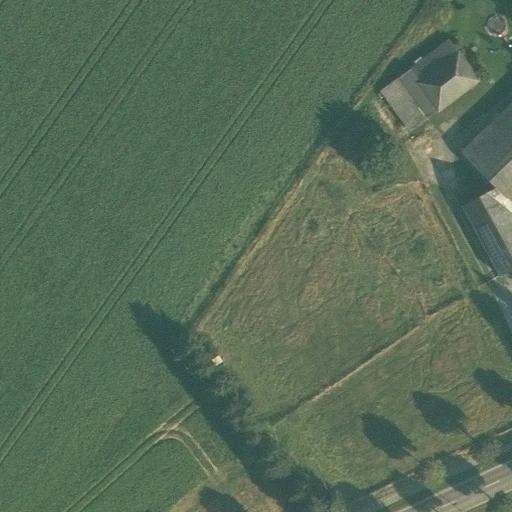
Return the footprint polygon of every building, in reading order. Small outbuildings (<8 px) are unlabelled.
[(448,41),(410,70),(439,108),(476,81),(448,41)] [(410,70),(399,78),(428,117),(439,108),(410,70)] [(410,130),(428,117),(399,78),(381,92),(410,130)] [(511,105),(461,154),(491,184),(511,162),(511,105)] [(511,162),(491,184),(495,188),(504,198),(511,192),(511,190),(511,162)] [(511,270),(511,219),(495,188),(462,206),(500,277),(511,270)] [(511,193),(511,192),(504,198),(495,188),(511,219),(511,193)]
